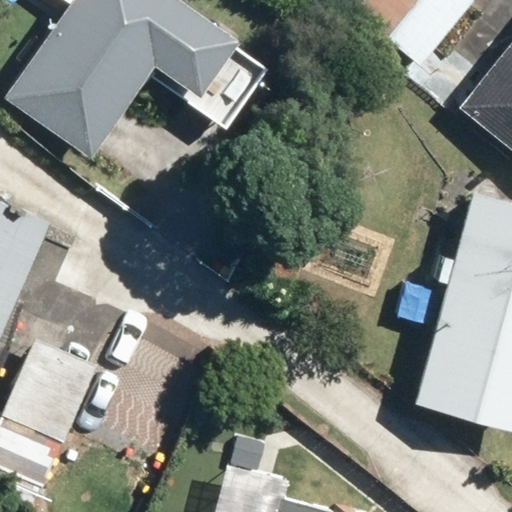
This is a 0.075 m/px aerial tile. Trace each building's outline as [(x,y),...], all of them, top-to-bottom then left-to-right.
[(247,23),(208,0),(67,0),(11,92),(102,148),(164,47),(213,78),(247,23)] [(353,0),(426,57),(471,0),(353,0)] [(511,42),(466,101),(511,137),(511,42)] [(511,412),(511,186),(466,178),(445,280),(410,273),(400,323),(432,329),(419,394),(511,412)] [(0,341),(51,208),(0,188),(0,341)] [(394,511),(293,488),(287,511),(394,511)]
